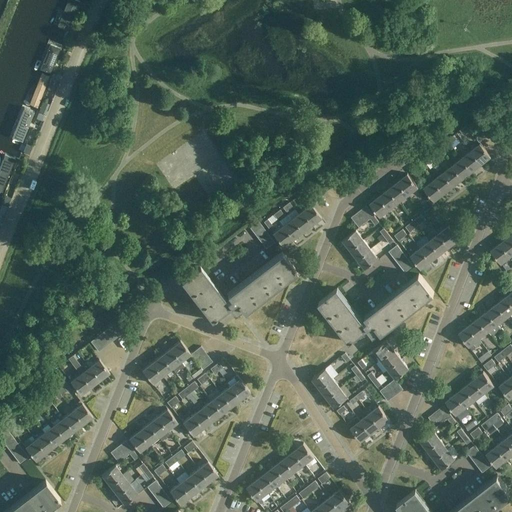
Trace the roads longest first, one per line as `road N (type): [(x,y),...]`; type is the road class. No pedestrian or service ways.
road 1 (residential): [(73,511),(150,306),(280,360)]
road 2 (residential): [(390,463),(496,186)]
road 3 (unclassified): [(0,243),(96,0)]
road 4 (residential): [(280,360),(342,205),(398,159)]
road 5 (residential): [(371,498),(280,360)]
road 6 (residential): [(220,511),(280,360)]
